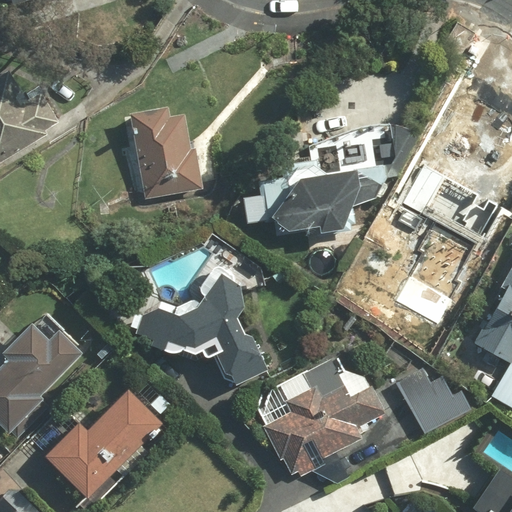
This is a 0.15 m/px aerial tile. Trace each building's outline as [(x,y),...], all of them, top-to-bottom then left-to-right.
[(0,164),(57,131),(54,127),(68,119),(50,89),(35,98),(17,66),(0,75),(0,164)] [(126,117),(142,201),(200,190),(193,150),(186,151),(179,117),(162,120),(160,110),(126,117)] [(373,201),(409,131),(388,127),(369,127),(345,132),(303,148),(306,163),(276,169),(277,181),(254,184),(256,198),(237,202),(243,225),(260,222),(280,236),(309,231),(310,239),(334,235),(343,210),(373,201)] [(393,293),(397,284),(415,293),(417,288),(454,305),(466,280),(459,277),(488,215),(436,191),(419,227),(397,216),(365,278),(393,293)] [(511,254),(493,288),(498,291),(467,345),(506,367),(511,357),(511,254)] [(167,357),(173,355),(183,358),(205,347),(207,352),(210,351),(229,389),(269,370),(249,331),(239,336),(228,314),(234,313),(230,291),(211,278),(188,312),(172,320),(152,311),(138,316),(131,334),(146,341),(146,342),(149,348),(154,353),(160,356),(167,357)] [(38,404),(33,399),(75,357),(51,333),(41,344),(24,327),(0,350),(0,361),(1,362),(0,363),(0,432),(4,437),(38,404)] [(422,436),(468,411),(458,393),(448,399),(437,378),(425,384),(418,371),(394,384),(422,436)] [(285,413),(257,428),(276,464),(279,462),(287,477),(293,473),(297,479),(320,467),(317,461),(357,439),(353,431),(378,417),(355,376),(314,397),(309,388),(279,404),(285,413)] [(35,459),(79,503),(161,422),(127,387),(85,428),(76,419),(35,459)] [(511,440),(499,428),(488,439),(511,462),(511,461),(511,440)] [(511,511),(511,467),(502,461),(474,500),(493,511),(511,511)] [(0,511),(30,511),(13,496),(9,501),(7,499),(0,506),(0,511)]
